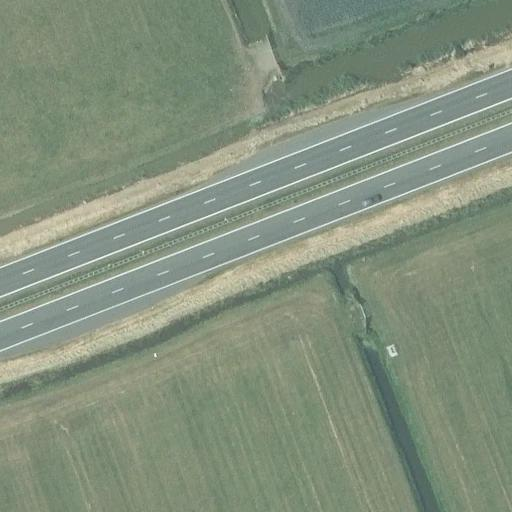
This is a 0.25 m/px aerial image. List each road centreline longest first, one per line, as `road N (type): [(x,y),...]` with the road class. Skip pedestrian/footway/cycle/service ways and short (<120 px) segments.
road 1 (trunk): [(0,337),(511,139)]
road 2 (trunk): [(511,86),(0,284)]
